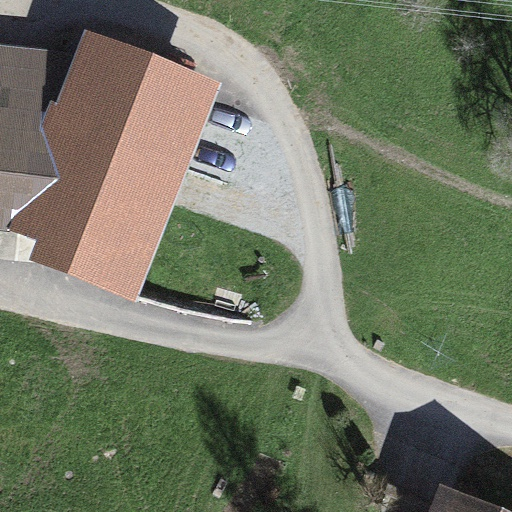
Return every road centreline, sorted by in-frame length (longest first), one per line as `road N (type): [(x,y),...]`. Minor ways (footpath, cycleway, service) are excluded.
road 1 (track): [(511,411),(350,354),(0,300)]
road 2 (track): [(155,0),(200,9),(282,91),(336,177)]
road 3 (track): [(336,177),(350,354)]
